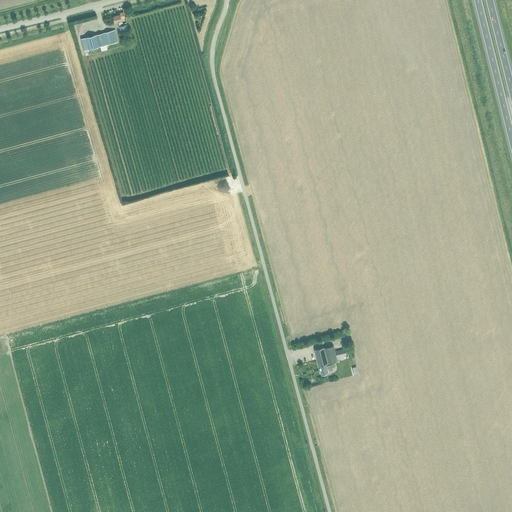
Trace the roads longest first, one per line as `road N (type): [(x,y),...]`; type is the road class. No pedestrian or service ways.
road 1 (unclassified): [(329,511),(214,81),(212,51),(228,0)]
road 2 (trunk): [(476,0),(511,147)]
